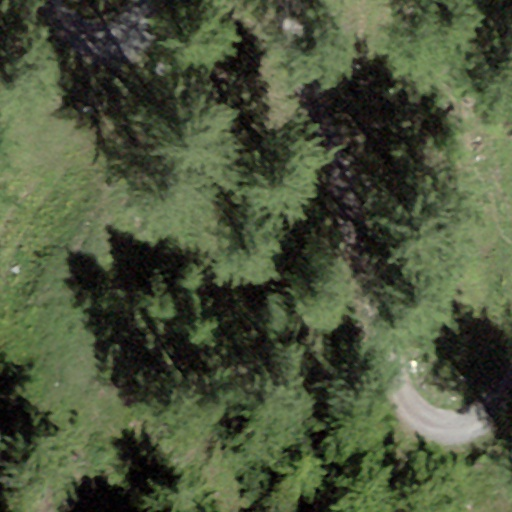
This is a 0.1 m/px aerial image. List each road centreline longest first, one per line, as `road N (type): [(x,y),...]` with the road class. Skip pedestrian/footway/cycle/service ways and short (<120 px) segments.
road 1 (track): [(511,389),(456,434),(425,430),(390,403),(373,369),(363,272),(303,88),(293,0)]
road 2 (track): [(134,0),(116,29),(107,68),(89,82),(54,0)]
